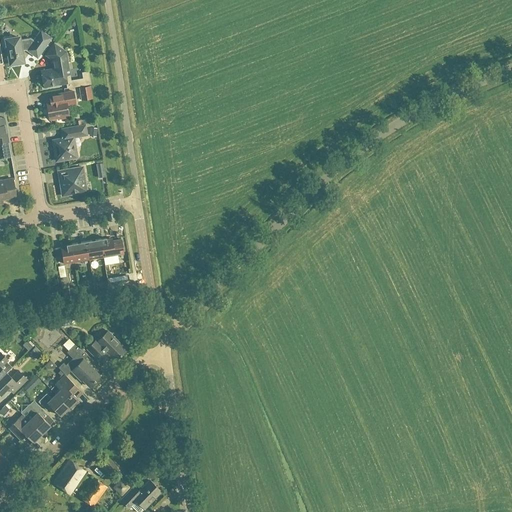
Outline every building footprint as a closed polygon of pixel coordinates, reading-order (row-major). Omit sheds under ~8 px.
[(30,39),(19,41),(19,37),(12,39),(12,36),(2,38),(4,49),(7,48),(10,64),(15,63),(15,65),(22,64),(22,62),(23,62),(21,50),(25,49),(30,52),(31,51),(38,56),(43,49),(51,38),(41,31),(34,41),(30,39)] [(40,71),(43,88),(67,84),(65,71),(68,70),(65,52),(53,44),(45,55),(52,60),(54,69),(40,71)] [(92,99),(90,86),(78,88),(81,101),(92,99)] [(46,104),(49,119),(68,116),(67,108),(69,105),(75,104),(73,92),(49,96),(50,103),(46,104)] [(52,141),(56,161),(77,158),(73,138),(86,135),(85,125),(63,129),(64,136),(62,136),(60,139),(52,141)] [(58,172),(62,196),(86,192),(82,167),(58,172)] [(0,203),(2,203),(2,200),(16,198),(12,179),(0,181),(0,203)] [(92,241),(86,242),(89,260),(103,257),(100,239),(95,240),(95,242),(92,242),(92,241)] [(121,240),(112,241),(111,239),(101,241),(101,239),(100,239),(103,257),(114,255),(123,254),(121,240)] [(89,260),(86,242),(80,243),(81,244),(77,245),(77,243),(72,244),(75,262),(89,260)] [(75,262),(72,244),(71,244),(71,246),(61,247),(64,264),(75,262)] [(129,284),(127,276),(118,277),(119,285),(129,284)] [(62,298),(69,296),(68,290),(69,290),(67,277),(58,278),(62,298)] [(79,286),(71,288),(72,296),(80,294),(79,286)] [(97,342),(96,341),(87,349),(101,363),(109,355),(115,361),(126,350),(108,331),(97,342)] [(72,359),(66,365),(79,378),(80,377),(89,387),(100,376),(84,360),(88,355),(77,344),(68,352),(67,352),(66,353),(72,359)] [(11,368),(6,362),(8,361),(0,352),(0,379),(6,373),(11,368)] [(6,373),(0,379),(0,395),(8,388),(13,393),(27,379),(18,370),(11,378),(6,373)] [(65,376),(60,371),(58,373),(61,376),(59,377),(61,379),(55,385),(56,386),(52,390),(69,407),(71,409),(79,402),(77,400),(77,399),(76,399),(82,393),(65,376)] [(69,407),(52,390),(52,391),(55,394),(50,398),(46,394),(38,402),(47,410),(51,406),(60,416),(61,415),(63,417),(70,410),(68,408),(69,407)] [(32,408),(29,412),(28,411),(23,416),(42,435),(51,427),(45,421),(49,416),(33,401),(29,405),(32,408)] [(0,413),(3,416),(9,410),(5,405),(0,410),(0,413)] [(18,419),(19,420),(11,429),(20,438),(24,434),(34,443),(42,435),(23,416),(22,415),(18,419)] [(0,471),(1,473),(10,464),(0,453),(0,471)] [(69,460),(53,483),(70,495),(86,472),(69,460)] [(94,478),(80,497),(93,507),(107,487),(94,478)] [(121,497),(130,488),(122,479),(113,488),(121,497)] [(141,511),(144,509),(161,492),(149,481),(139,492),(134,487),(121,500),(129,508),(131,507),(136,511),(141,511)]
